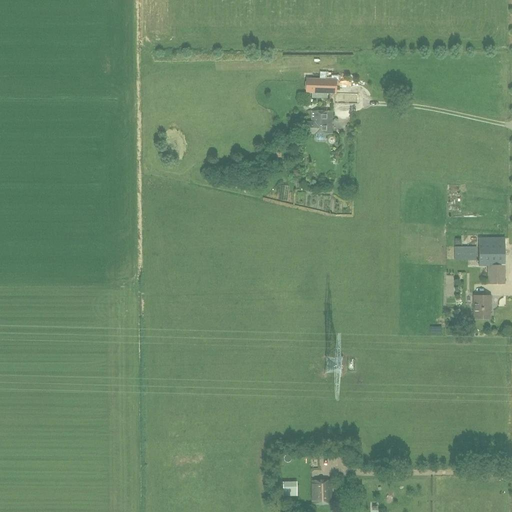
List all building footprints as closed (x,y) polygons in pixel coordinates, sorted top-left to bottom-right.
[(339,93),(339,81),(307,81),(307,93),(339,93)] [(357,104),(358,94),(335,94),(334,104),(340,104),(357,104)] [(324,139),(324,134),(332,135),(332,115),(312,114),(311,123),(307,123),(307,134),(315,134),(315,139),(317,141),(323,141),(324,139)] [(261,187),(268,183),(263,176),(257,181),(261,187)] [(505,284),(504,238),(478,238),(479,266),(487,266),(487,284),(505,284)] [(477,247),(462,247),(454,247),(454,260),(476,260),(477,247)] [(474,296),(474,319),(489,319),(489,305),(490,305),(490,296),(474,296)] [(312,504),(330,504),(330,481),(312,481),(312,504)] [(297,482),(282,482),(283,496),(297,496),(297,482)]
